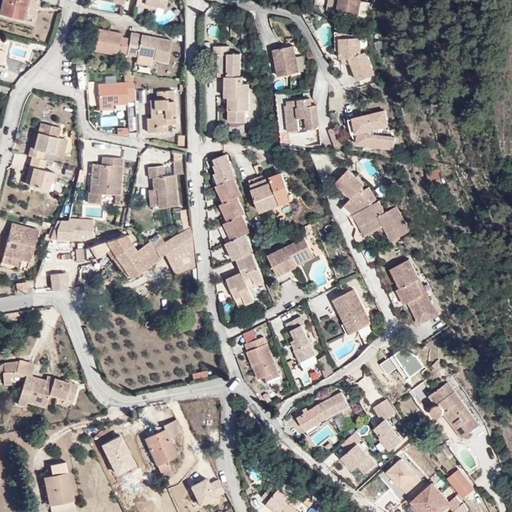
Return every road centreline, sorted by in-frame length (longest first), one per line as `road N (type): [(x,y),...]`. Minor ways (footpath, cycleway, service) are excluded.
road 1 (residential): [(234,379),(205,248),(192,0)]
road 2 (residential): [(0,302),(56,295),(95,384),(112,397),(234,379)]
road 3 (residential): [(234,379),(287,444),(379,511)]
road 4 (residential): [(0,150),(14,89),(58,48),(71,0)]
road 5 (unknown): [(40,68),(77,90),(91,130),(145,144)]
